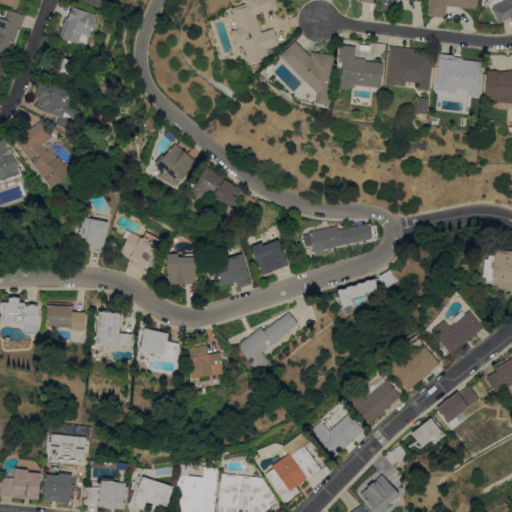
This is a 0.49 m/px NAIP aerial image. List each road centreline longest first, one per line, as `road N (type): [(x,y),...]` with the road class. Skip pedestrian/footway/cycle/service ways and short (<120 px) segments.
road 1 (residential): [(307,511),(511,329),(509,217),(473,214),(402,232)]
road 2 (residential): [(402,232),(361,268),(197,317),(103,278),(0,277)]
road 3 (residential): [(402,232),(377,216),(277,196),(159,103),(138,55),(154,0)]
road 4 (residential): [(319,23),(455,42),(511,41)]
road 5 (residential): [(52,0),(15,100),(0,116)]
